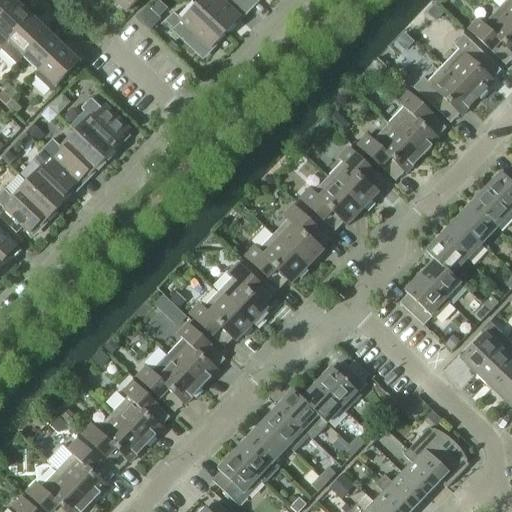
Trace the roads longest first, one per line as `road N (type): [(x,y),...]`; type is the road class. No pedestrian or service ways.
road 1 (residential): [(0,317),(301,0)]
road 2 (residential): [(350,307),(309,348),(277,360),(137,511)]
road 3 (residential): [(511,115),(389,243),(350,307)]
road 4 (residential): [(487,487),(493,446),(350,307)]
